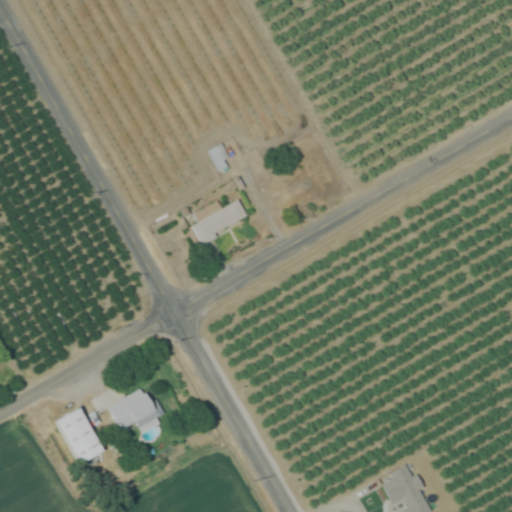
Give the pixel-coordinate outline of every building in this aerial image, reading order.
[(203,153),(215,174),(223,169),(219,162),(224,160),(216,145),(203,153)] [(256,187),(264,204),(303,186),(295,168),(256,187)] [(212,204),(186,216),(191,226),(187,227),(194,243),(242,220),(233,201),(215,210),(212,204)] [(101,410),(113,433),(130,424),(134,432),(160,418),(150,400),(143,404),(136,392),(101,410)] [(67,467),(92,455),(71,409),(46,420),(67,467)]
